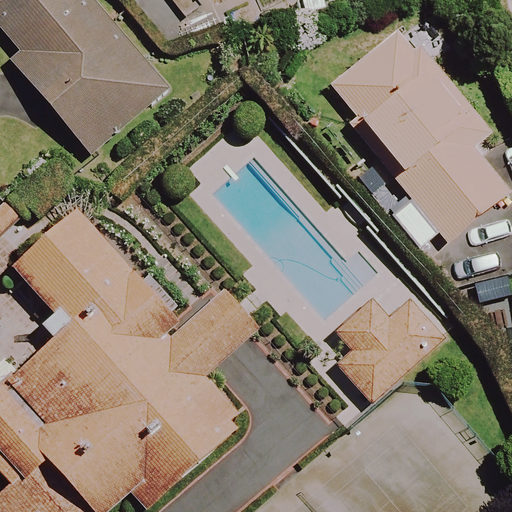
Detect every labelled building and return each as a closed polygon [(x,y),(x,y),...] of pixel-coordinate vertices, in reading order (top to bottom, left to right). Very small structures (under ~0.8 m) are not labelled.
[(83,0),(0,0),(0,40),(13,56),(5,68),(84,162),(160,98),(83,0)] [(484,136),(401,31),(321,93),(444,248),(505,200),(466,150),(484,136)] [(0,244),(19,227),(0,206),(0,244)] [(174,336),(73,216),(8,271),(62,336),(0,388),(0,468),(14,485),(0,496),(0,511),(108,511),(125,498),(136,511),(145,511),(241,432),(200,384),(251,341),(217,300),(174,336)] [(386,323),(365,299),(327,333),(346,354),(326,373),(363,414),(439,345),(404,306),(386,323)]
